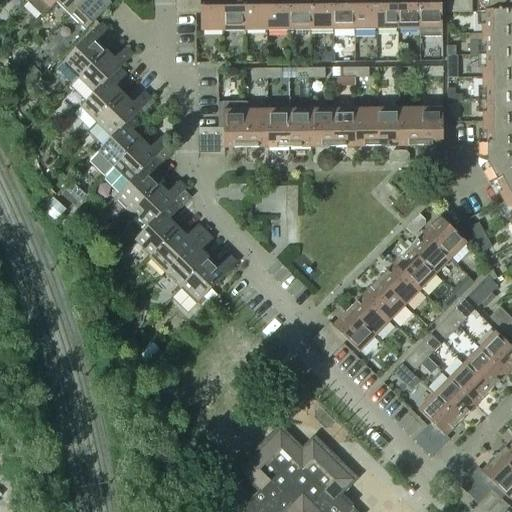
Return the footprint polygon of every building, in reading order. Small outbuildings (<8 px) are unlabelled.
[(55,3),(57,0),(29,0),(27,3),(42,18),(56,4),(55,3)] [(70,17),(86,0),(57,0),(55,3),(56,4),(70,17)] [(85,32),(111,6),(105,0),(86,0),(70,17),(85,32)] [(188,15),(187,0),(174,0),(175,15),(188,15)] [(223,32),(222,0),(187,0),(188,15),(200,15),(200,33),(223,32)] [(244,32),(244,0),(222,0),(223,32),(244,32)] [(266,32),(265,0),(244,0),(244,32),(266,32)] [(288,32),(287,0),(265,0),(266,32),(288,32)] [(310,32),(309,0),(287,0),(288,32),(310,32)] [(332,31),(331,0),(309,0),(310,32),(332,31)] [(354,31),(353,0),(331,0),(332,31),(354,31)] [(376,31),(375,0),(353,0),(354,31),(376,31)] [(398,31),(397,0),(375,0),(376,31),(398,31)] [(420,39),(419,0),(397,0),(398,31),(419,31),(419,39),(420,39)] [(441,38),(441,0),(419,0),(420,39),(441,38)] [(471,14),(471,0),(445,0),(446,14),(471,14)] [(511,0),(481,0),(482,43),(470,43),(470,57),(482,57),(483,165),(491,180),(511,219),(511,0)] [(78,79),(105,52),(97,43),(108,31),(101,24),(62,64),(78,79)] [(94,95),(119,69),(119,70),(133,56),(125,49),(114,60),(105,52),(78,79),(93,94),(94,95)] [(442,78),(442,68),(414,69),(414,78),(442,78)] [(96,124),(123,96),(114,88),(126,76),(119,70),(119,69),(94,95),(93,94),(80,108),(96,124)] [(355,79),(355,69),(340,69),(340,79),(355,79)] [(368,79),(368,69),(355,69),(355,79),(368,79)] [(267,80),(267,70),(253,70),(253,80),(267,80)] [(280,80),(280,70),(267,70),(267,80),(280,80)] [(311,79),(311,70),(296,70),(296,80),(311,79)] [(324,79),(324,70),(311,70),(311,79),(324,79)] [(137,114),(151,100),(143,93),(132,105),(123,96),(96,124),(111,139),(112,140),(137,114)] [(246,149),(246,111),(245,111),(245,103),(217,104),(218,129),(210,129),(211,154),(224,154),(224,149),(246,149)] [(355,148),(355,110),(333,111),(334,148),(355,148)] [(377,148),(376,110),(355,110),(355,148),(377,148)] [(398,148),(398,110),(376,110),(377,148),(398,148)] [(420,148),(420,110),(398,110),(398,148),(420,148)] [(442,147),(442,124),(442,110),(420,110),(420,148),(442,147)] [(267,149),(267,111),(246,111),(246,149),(267,149)] [(289,149),(289,111),(267,111),(267,149),(289,149)] [(311,149),(311,111),(289,111),(289,149),(311,149)] [(334,148),(333,111),(311,111),(311,149),(334,148)] [(112,170),(141,141),(132,133),(144,121),(137,114),(112,140),(111,139),(98,153),(113,168),(112,170)] [(211,154),(210,129),(198,129),(198,155),(211,154)] [(128,186),(168,145),(161,138),(150,150),(141,141),(112,170),(127,186),(128,186)] [(131,213),(158,186),(150,177),(173,154),(166,148),(168,145),(128,186),(127,186),(114,199),(130,215),(131,213)] [(398,164),(398,152),(391,152),(388,156),(388,164),(398,164)] [(408,164),(408,156),(405,152),(398,152),(398,164),(408,164)] [(147,229),(186,190),(179,183),(167,194),(158,186),(131,213),(147,228),(147,229)] [(177,229),(169,221),(180,210),(191,199),(184,192),(186,190),(147,229),(147,228),(134,241),(150,257),(148,258),(149,259),(177,229)] [(424,226),(424,222),(418,216),(412,223),(419,231),(424,226)] [(466,244),(439,218),(423,234),(450,261),(466,244)] [(419,231),(412,223),(405,230),(410,236),(415,236),(419,231)] [(491,249),(478,224),(469,229),(482,253),(491,249)] [(164,274),(205,233),(198,226),(186,238),(177,229),(149,259),(164,274)] [(209,260),(200,252),(212,240),(205,233),(164,274),(178,287),(172,293),(174,295),(209,260)] [(450,261),(423,234),(408,250),(435,276),(450,261)] [(435,276),(408,250),(393,265),(420,292),(435,276)] [(210,291),(231,270),(236,264),(229,257),(218,269),(209,260),(174,295),(177,298),(182,292),(196,305),(197,304),(203,310),(216,297),(210,291)] [(420,292),(393,265),(378,280),(405,307),(420,292)] [(478,308),(497,288),(486,278),(467,298),(478,308)] [(405,307),(378,280),(362,296),(389,322),(405,307)] [(389,322),(362,296),(348,311),(375,338),(389,322)] [(470,315),(460,305),(454,311),(464,321),(470,315)] [(511,321),(499,309),(489,319),(511,341),(511,321)] [(375,338),(348,311),(332,327),(329,323),(319,333),(337,351),(346,342),(358,354),(375,338)] [(464,321),(454,311),(447,318),(457,328),(464,321)] [(457,328),(447,318),(440,325),(450,336),(457,328)] [(450,336),(440,325),(434,331),(445,341),(450,336)] [(337,351),(319,333),(310,342),(328,360),(337,351)] [(511,369),(511,350),(495,333),(479,349),(506,376),(511,369)] [(440,346),(429,336),(424,342),(434,352),(440,346)] [(434,352),(424,342),(417,349),(427,359),(434,352)] [(427,359),(417,349),(410,356),(420,366),(427,359)] [(506,376),(479,349),(464,365),(490,391),(506,376)] [(420,366),(410,356),(404,362),(414,372),(420,366)] [(490,391),(464,365),(448,380),(475,407),(490,391)] [(475,407),(448,380),(433,396),(460,422),(475,407)] [(460,422),(433,396),(417,412),(430,424),(421,433),(439,451),(448,441),(445,438),(460,422)] [(332,511),(329,509),(358,480),(355,478),(354,479),(336,462),(337,460),(334,456),(332,458),(314,440),(316,439),(313,436),(301,449),(278,426),(276,428),(277,430),(260,448),(258,446),(254,450),(256,452),(238,470),(237,468),(234,471),(258,493),(247,504),(254,511),(355,511),(350,507),(345,511),(332,511)] [(439,451),(421,433),(412,442),(430,460),(439,451)] [(511,442),(495,458),(511,473),(511,442)] [(507,500),(511,494),(511,473),(495,458),(480,473),(495,487),(494,488),(507,500)] [(480,473),(471,482),(486,496),(494,488),(495,487),(480,473)] [(471,482),(468,479),(459,488),(477,506),(486,496),(472,483),(471,482)]
